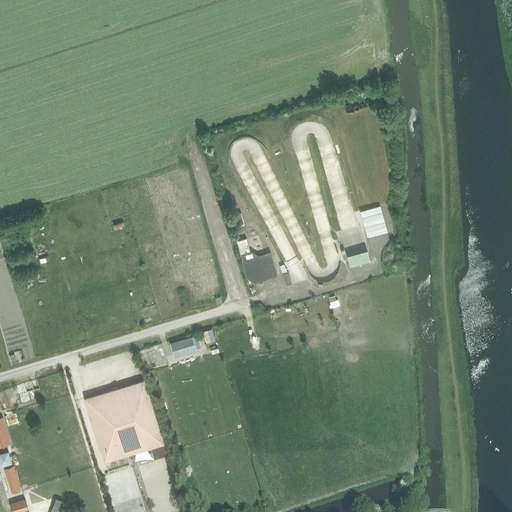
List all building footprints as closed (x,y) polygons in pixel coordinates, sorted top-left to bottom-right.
[(387,232),(379,205),(359,211),(367,238),(387,232)] [(366,248),(346,254),(349,263),(369,257),(366,248)] [(254,282),(277,275),(270,252),(241,260),(246,278),(252,276),(254,282)] [(282,273),(282,272),(287,271),(284,263),(279,265),(282,273)] [(287,271),(282,272),(286,285),(291,283),(288,271),(287,271)] [(201,346),(197,334),(171,343),(175,354),(201,346)] [(105,460),(162,442),(143,381),(86,399),(105,460)] [(0,445),(10,443),(2,418),(0,418),(0,445)] [(166,448),(152,452),(154,458),(167,454),(166,448)] [(8,450),(0,452),(0,464),(11,461),(8,450)] [(21,489),(16,473),(7,476),(11,492),(21,489)] [(25,499),(11,503),(13,511),(28,511),(27,509),(28,509),(25,499)]
